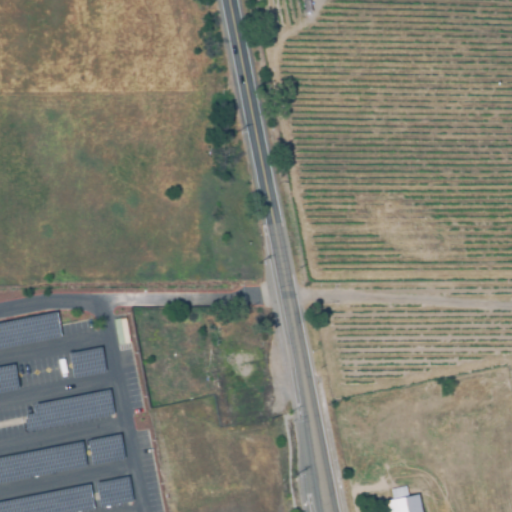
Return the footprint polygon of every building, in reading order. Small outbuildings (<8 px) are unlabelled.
[(0,321),(53,312),(58,336),(0,347),(0,321)] [(124,317),(128,343),(118,344),(113,318),(124,317)] [(66,352),(70,379),(103,372),(98,347),(66,352)] [(0,365),(11,363),(16,388),(0,391),(0,365)] [(105,389),(110,414),(23,433),(20,419),(22,418),(22,415),(30,413),(32,405),(105,389)] [(116,434),(122,460),(90,465),(84,440),(116,434)] [(0,457),(78,442),(83,465),(0,481),(0,457)] [(92,482),(98,508),(131,501),(124,476),(92,482)] [(0,500),(0,511),(76,511),(92,509),(86,484),(0,500)] [(404,485),(387,488),(389,498),(382,501),(384,511),(419,511),(416,493),(406,495),(404,485)]
